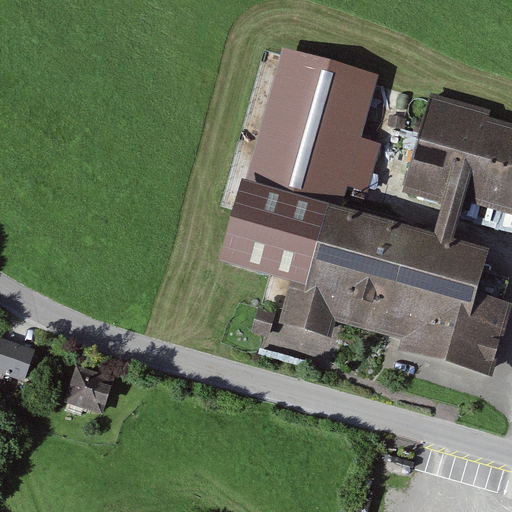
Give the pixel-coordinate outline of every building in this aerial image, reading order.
[(382,78),(284,50),(247,177),(314,196),(344,205),(382,78)] [(488,111),(421,91),(390,193),(426,204),(419,227),(344,205),(314,196),(290,280),(270,343),(326,360),(336,328),(393,345),(390,353),(482,381),(503,312),(455,298),(469,253),(438,244),(450,203),(511,222),(511,219),(511,131),(485,123),(488,111)] [(290,280),(314,196),(247,177),(240,177),(216,258),(290,280)] [(36,350),(1,336),(0,339),(0,371),(23,381),(36,350)] [(110,384),(77,370),(66,397),(99,410),(110,384)]
